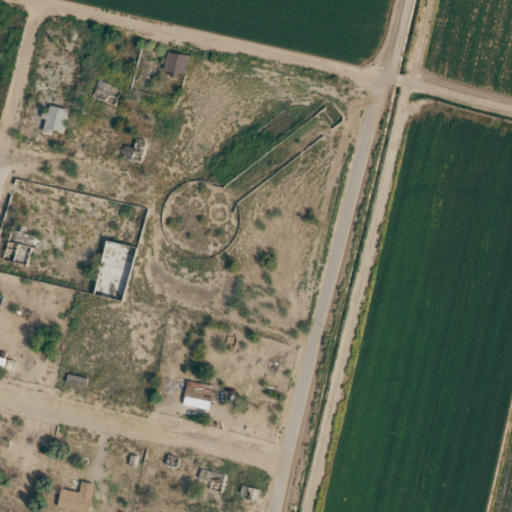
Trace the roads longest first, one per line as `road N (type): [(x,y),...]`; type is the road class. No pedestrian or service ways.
road 1 (residential): [(266,511),(375,87)]
road 2 (track): [(297,511),(395,91)]
road 3 (residential): [(0,3),(375,87)]
road 4 (residential): [(275,476),(0,404)]
road 5 (residential): [(143,198),(0,164)]
road 6 (residential): [(0,128),(32,11)]
road 7 (track): [(395,91),(511,118)]
